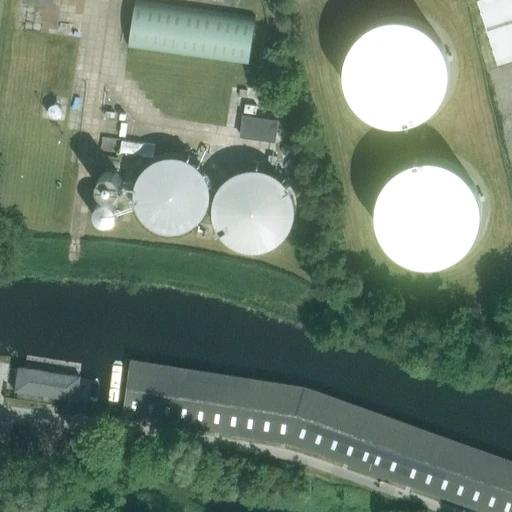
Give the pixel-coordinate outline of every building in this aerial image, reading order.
[(257,16),(147,0),(135,0),(129,47),(250,64),(257,16)] [(357,0),(359,114),(419,113),(419,91),(450,90),(448,0),(357,0)] [(278,120),(244,115),(241,135),(275,140),(278,120)] [(470,136),(436,125),(425,126),(389,143),(380,170),(381,190),(394,217),(408,222),(421,248),(428,245),(431,251),(446,250),(463,242),(472,241),(474,233),(474,220),(486,185),(485,166),(470,136)] [(122,140),(120,151),(141,154),(142,143),(122,140)] [(143,143),(141,155),(153,157),(155,145),(143,143)] [(292,231),(294,157),(221,155),(219,229),(292,231)] [(99,181),(96,219),(118,220),(120,183),(99,181)] [(133,361),(123,417),(291,443),(482,511),(511,511),(511,461),(300,385),(133,361)] [(21,369),(18,389),(74,397),(77,377),(21,369)]
